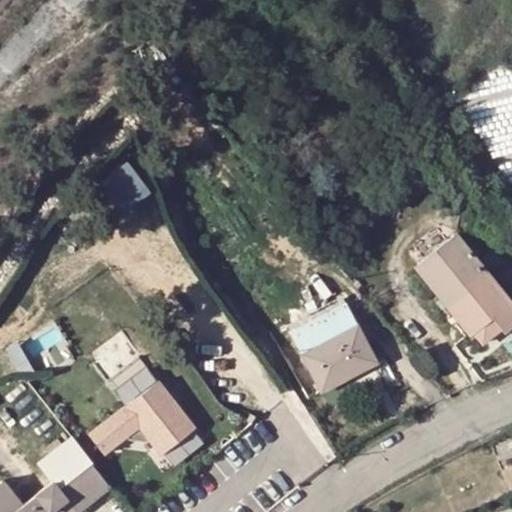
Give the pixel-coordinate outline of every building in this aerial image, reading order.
[(295,149),(281,131),(263,146),(277,164),(295,149)] [(138,156),(115,175),(139,205),(163,186),(138,156)] [(511,305),(454,234),(414,267),(468,335),(472,331),(482,342),(500,327),(504,331),(511,324),(511,305)] [(295,340),(302,355),(354,328),(346,312),(295,340)] [(356,327),(354,328),(302,355),(321,391),(375,362),(356,327)] [(192,427),(136,357),(104,382),(124,407),(89,435),(103,451),(123,435),(127,439),(143,440),(147,437),(160,452),(192,427)] [(2,481),(0,482),(0,511),(50,511),(66,500),(58,488),(89,463),(70,438),(37,463),(51,482),(21,505),(2,481)] [(58,488),(66,500),(75,511),(76,511),(108,488),(89,463),(58,488)]
